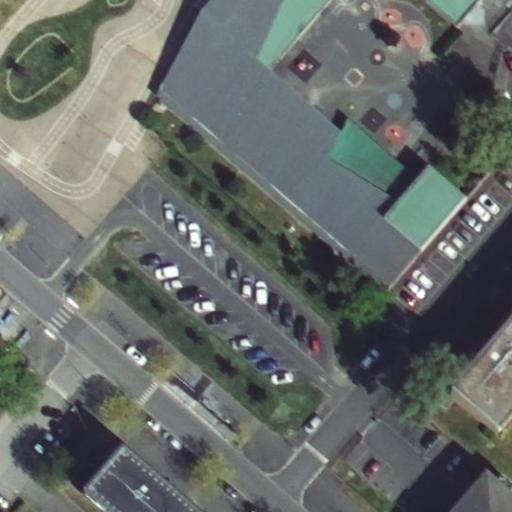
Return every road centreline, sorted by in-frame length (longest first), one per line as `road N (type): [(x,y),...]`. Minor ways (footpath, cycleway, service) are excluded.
road 1 (residential): [(511,228),(274,502)]
road 2 (residential): [(89,345),(274,502)]
road 3 (residential): [(89,345),(0,452)]
